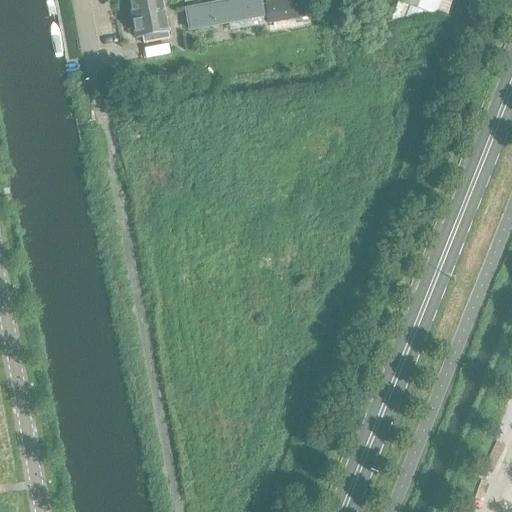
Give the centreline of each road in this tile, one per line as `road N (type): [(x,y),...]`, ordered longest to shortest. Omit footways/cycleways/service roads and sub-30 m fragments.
road 1 (secondary): [(342,511),(511,75)]
road 2 (track): [(89,65),(176,511)]
road 3 (unclassified): [(39,511),(0,290)]
